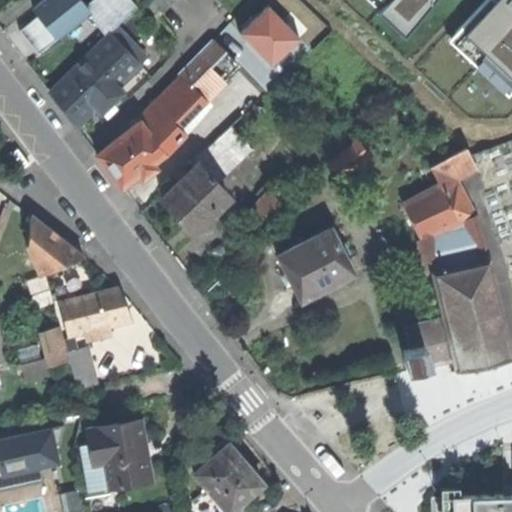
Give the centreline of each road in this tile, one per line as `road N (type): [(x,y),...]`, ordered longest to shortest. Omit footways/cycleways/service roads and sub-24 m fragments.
road 1 (unclassified): [(339,510),(131,255),(0,77)]
road 2 (residential): [(339,510),(449,431),(511,403)]
